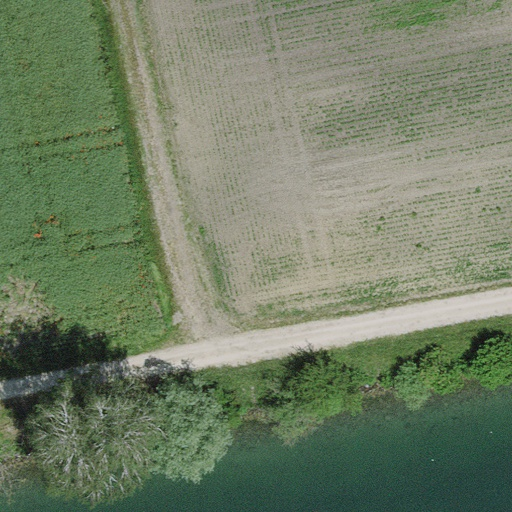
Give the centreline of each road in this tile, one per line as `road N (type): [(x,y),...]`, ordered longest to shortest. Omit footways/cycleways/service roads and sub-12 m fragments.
road 1 (track): [(511,300),(0,403)]
road 2 (track): [(111,0),(198,363)]
